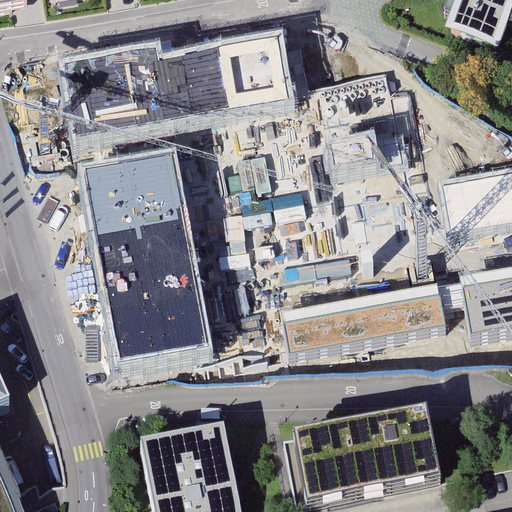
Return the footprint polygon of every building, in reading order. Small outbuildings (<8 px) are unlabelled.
[(25,0),(0,0),(0,15),(27,10),(25,0)] [(511,20),(511,3),(503,0),(459,0),(444,38),(497,58),(511,20)] [(66,80),(79,152),(292,114),(281,52),(206,65),(161,73),(159,64),(66,80)] [(388,79),(317,93),(345,261),(417,250),(388,79)] [(173,170),(88,185),(124,377),(209,361),(173,170)] [(511,186),(443,198),(452,246),(511,234),(511,186)] [(511,291),(465,300),(473,345),(511,338),(511,291)] [(284,326),(291,364),(443,337),(436,298),(284,326)] [(428,421),(297,447),(309,511),(441,486),(428,421)] [(240,511),(225,439),(141,456),(152,511),(240,511)] [(299,511),(308,511),(295,450),(286,452),(299,511)] [(0,511),(10,511),(0,487),(0,511)]
